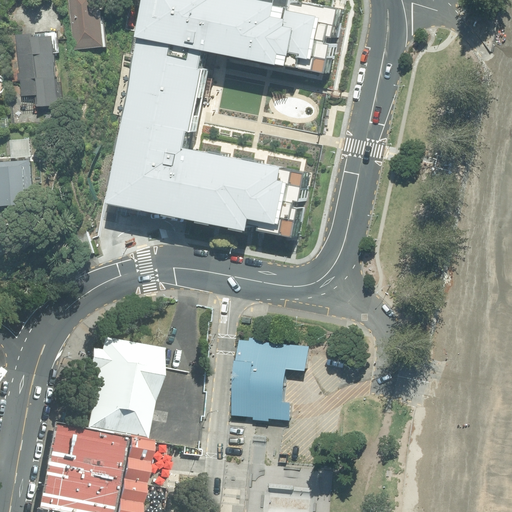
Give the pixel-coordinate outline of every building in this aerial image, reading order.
[(101,0),(71,0),(77,49),(107,45),(101,0)] [(161,0),(123,197),(293,229),(306,162),(206,142),(211,116),(224,51),(329,71),(343,1),(339,0),(161,0)] [(58,31),(19,34),(23,95),(36,94),(37,105),(60,103),(56,52),(60,51),(58,31)] [(31,159),(0,161),(0,204),(34,202),(31,159)] [(238,363),(288,367),(307,369),(309,345),(263,341),(263,338),(250,336),(250,339),(241,339),(238,363)] [(162,349),(101,338),(99,350),(90,348),(88,358),(86,368),(94,369),(83,429),(145,440),(162,349)] [(288,367),(238,363),(235,396),(285,400),(286,391),(287,376),(288,367)] [(235,396),(234,413),(255,415),(254,418),(270,420),(270,417),(290,419),(292,401),(285,400),(235,396)] [(42,457),(33,509),(48,511),(51,511),(135,511),(143,475),(149,442),(66,427),(48,424),(42,457)] [(151,445),(145,472),(152,473),(149,485),(164,488),(166,475),(160,474),(163,461),(172,463),(174,450),(151,445)]
